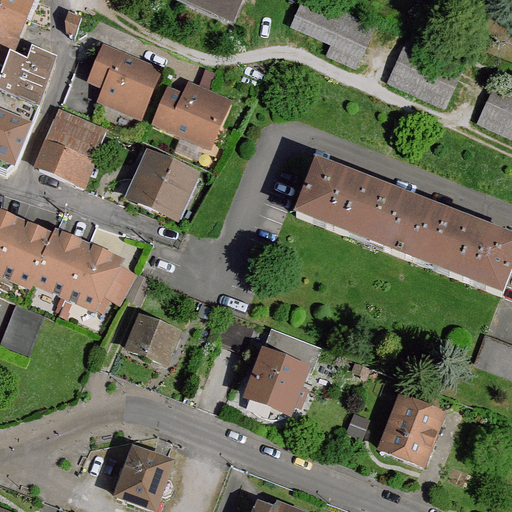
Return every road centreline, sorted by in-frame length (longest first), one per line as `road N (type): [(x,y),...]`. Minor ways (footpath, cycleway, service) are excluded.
road 1 (residential): [(401,511),(169,424),(121,423),(0,457)]
road 2 (residential): [(0,185),(17,192),(62,80),(65,0)]
